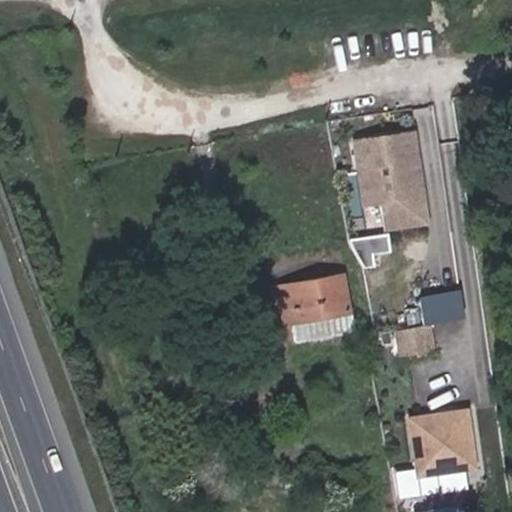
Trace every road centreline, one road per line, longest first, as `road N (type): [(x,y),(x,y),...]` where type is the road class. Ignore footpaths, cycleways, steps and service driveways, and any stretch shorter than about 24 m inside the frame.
road 1 (unknown): [(98,0),(132,95),(173,122),(232,120),(511,56)]
road 2 (motorway): [(70,511),(0,316)]
